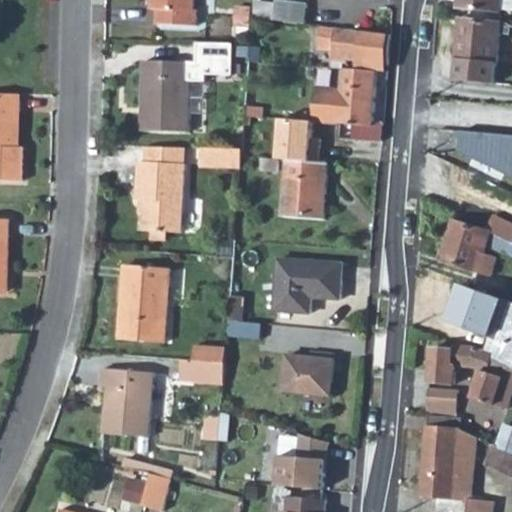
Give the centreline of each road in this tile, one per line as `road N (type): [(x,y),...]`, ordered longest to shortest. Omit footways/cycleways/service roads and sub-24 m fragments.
road 1 (residential): [(415,0),(394,244),(399,290),(373,511)]
road 2 (residential): [(77,0),(72,211),(57,321),(0,471)]
